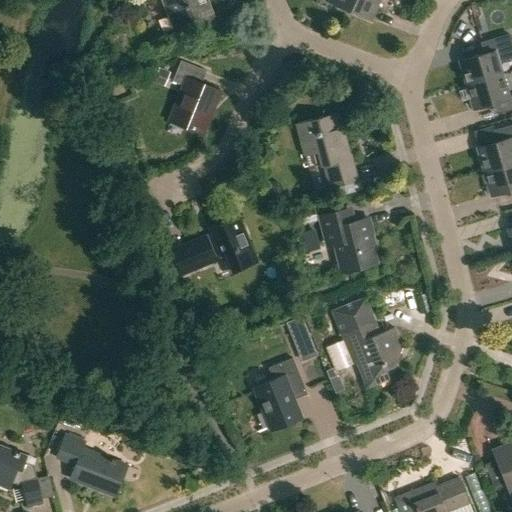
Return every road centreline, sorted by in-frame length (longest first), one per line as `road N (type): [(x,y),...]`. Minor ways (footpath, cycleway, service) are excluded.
road 1 (residential): [(221,511),(420,431),(440,409),(465,303),(411,74)]
road 2 (residential): [(164,187),(208,170),(235,147),(283,20)]
road 3 (residential): [(411,74),(283,20)]
